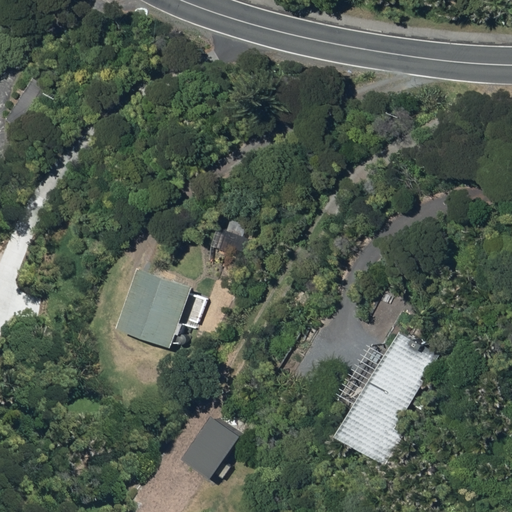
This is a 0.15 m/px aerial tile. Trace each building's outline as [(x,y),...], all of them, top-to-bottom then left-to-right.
[(37,77),(9,119),(30,134),(58,92),(37,77)] [(227,211),(214,247),(245,257),(258,221),(227,211)] [(148,266),(125,330),(175,349),(198,286),(148,266)] [(412,330),(346,437),(389,464),(407,435),(398,430),(447,352),(412,330)] [(207,478),(239,436),(212,416),(180,458),(207,478)]
